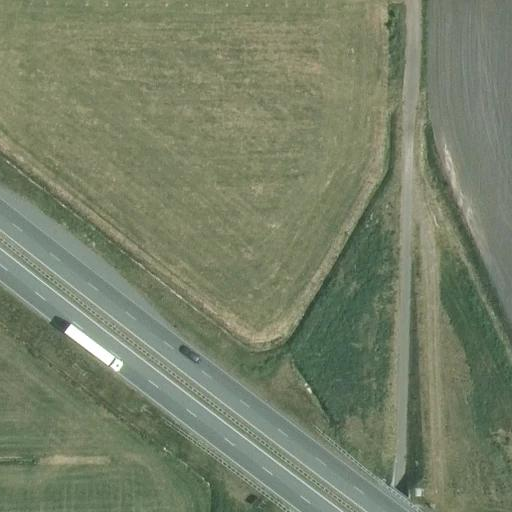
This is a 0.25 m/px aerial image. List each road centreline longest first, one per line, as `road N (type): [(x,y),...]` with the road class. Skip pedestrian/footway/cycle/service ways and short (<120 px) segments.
road 1 (trunk): [(386,511),(0,216)]
road 2 (trunk): [(0,267),(320,511)]
road 3 (track): [(406,194),(422,217),(429,272),(436,498)]
road 4 (track): [(410,0),(404,292)]
